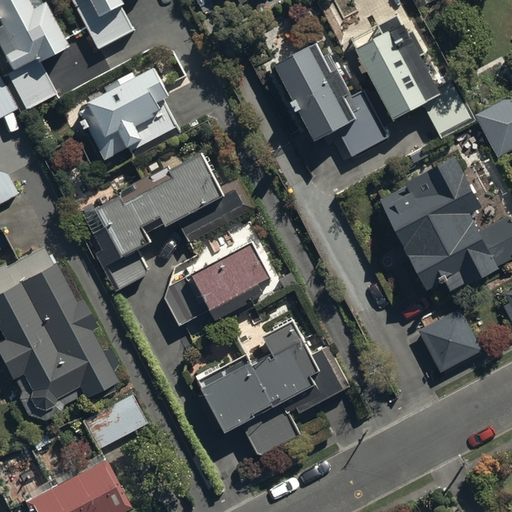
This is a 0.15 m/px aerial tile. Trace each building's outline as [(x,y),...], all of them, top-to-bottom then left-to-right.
[(27,0),(0,0),(0,49),(12,73),(7,75),(24,111),(55,95),(37,59),(65,45),(42,0),(41,0),(30,6),(27,0)] [(69,0),(98,52),(134,32),(121,7),(126,4),(123,0),(69,0)] [(354,46),(392,118),(422,102),(442,140),(476,122),(455,82),(439,91),(421,58),(425,55),(413,32),(408,34),(397,14),(378,24),(382,31),(354,46)] [(276,66),(314,141),(336,130),(352,161),(388,142),(365,96),(351,102),(329,59),(324,61),(316,46),(276,66)] [(81,113),(104,157),(129,144),(131,146),(177,122),(163,94),(169,91),(153,61),(87,96),(93,107),(81,113)] [(0,74),(0,115),(17,107),(0,74)] [(511,97),(475,117),(480,125),(455,138),(465,156),(488,143),(497,159),(511,151),(511,97)] [(98,247),(118,284),(147,269),(134,243),(149,235),(141,220),(158,210),(164,221),(175,215),(188,241),(255,205),(238,174),(219,185),(198,146),(167,163),(171,169),(123,194),(119,189),(95,202),(105,220),(92,227),(102,245),(98,247)] [(380,196),(426,284),(442,273),(448,285),(463,277),(465,280),(511,255),(511,222),(507,212),(479,227),(468,205),(480,198),(455,149),(403,175),(407,182),(380,196)] [(0,200),(16,192),(0,160),(0,200)] [(269,271),(250,235),(159,286),(178,321),(269,271)] [(0,261),(0,330),(1,333),(0,333),(0,351),(19,387),(16,393),(27,412),(43,416),(59,408),(61,401),(116,375),(111,367),(116,359),(108,345),(98,346),(88,324),(92,322),(79,294),(73,296),(54,256),(50,258),(43,244),(5,263),(3,260),(0,261)] [(511,286),(504,291),(509,300),(503,303),(511,319),(511,286)] [(198,377),(223,425),(239,417),(258,453),(299,431),(287,407),(295,402),(298,408),(343,384),(323,347),(311,353),(290,313),(261,328),(271,348),(252,358),(248,351),(198,377)] [(102,454),(26,493),(35,511),(109,511),(127,503),(102,454)]
